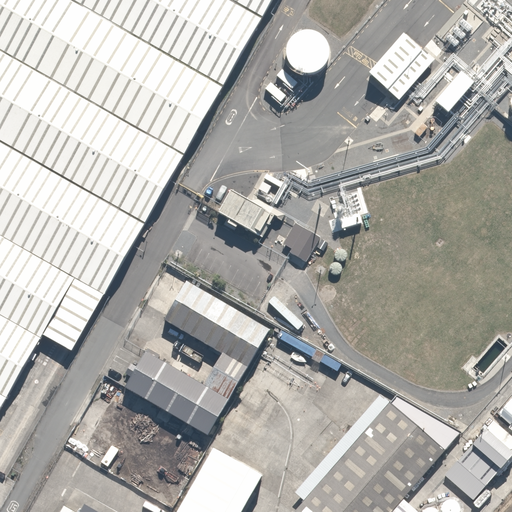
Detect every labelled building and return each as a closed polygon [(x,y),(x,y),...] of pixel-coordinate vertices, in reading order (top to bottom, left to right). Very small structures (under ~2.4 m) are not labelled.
[(90,296),(261,0),(0,0),(0,390),(63,281),(90,296)] [(285,56),(286,63),(289,70),(295,75),(302,78),(309,79),(316,77),(323,74),(327,68),(330,61),(330,53),(328,46),(324,40),(318,36),(311,34),(303,34),(296,37),(290,42),(287,48),(285,56)] [(402,37),(369,74),(403,104),(436,67),(402,37)] [(283,68),(276,74),(291,89),(297,83),(283,68)] [(477,81),(464,70),(437,100),(449,111),(477,81)] [(272,81),(265,89),(281,103),(288,95),(272,81)] [(269,172),(266,177),(280,186),(272,201),(277,204),(289,184),(269,172)] [(256,229),(208,202),(196,222),(245,249),(256,229)] [(91,304),(62,287),(28,346),(57,363),(91,304)] [(252,337),(168,289),(144,332),(227,380),(252,337)] [(210,409),(128,362),(107,399),(189,446),(210,409)] [(186,395),(210,409),(227,380),(203,366),(186,395)] [(511,397),(496,414),(511,428),(511,397)] [(244,409),(234,403),(226,415),(253,433),(264,417),(246,406),(244,409)] [(389,410),(297,511),(390,511),(440,456),(389,410)] [(227,430),(220,426),(214,437),(230,445),(238,430),(229,426),(227,430)] [(477,428),(429,481),(459,508),(506,455),(477,428)] [(228,511),(243,486),(194,457),(162,511),(228,511)] [(413,511),(404,503),(396,511),(413,511)]
